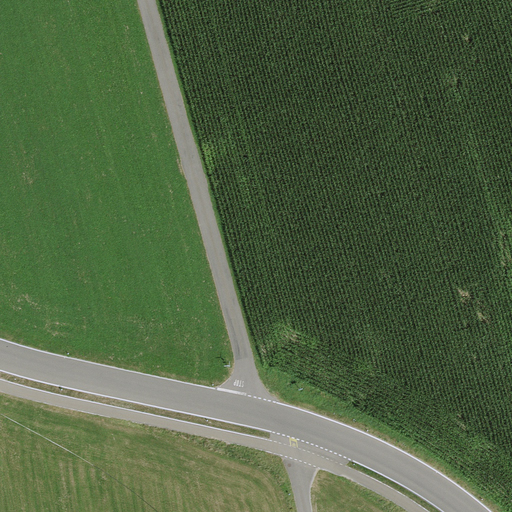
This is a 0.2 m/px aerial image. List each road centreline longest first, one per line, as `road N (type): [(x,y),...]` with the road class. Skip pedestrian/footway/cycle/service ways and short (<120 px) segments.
road 1 (unclassified): [(147,0),(253,412)]
road 2 (tertiary): [(0,353),(253,412)]
road 3 (tertiary): [(253,412),(378,455),(466,511)]
